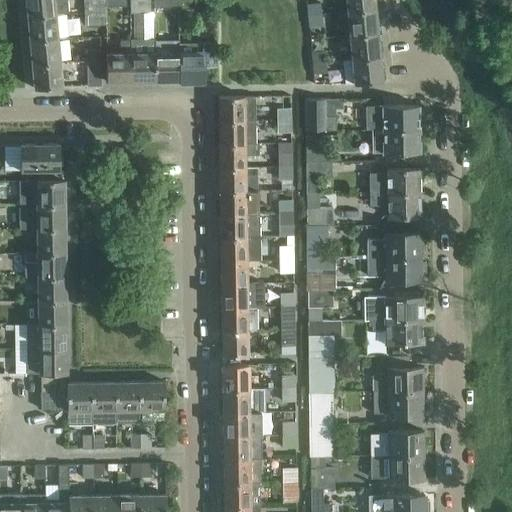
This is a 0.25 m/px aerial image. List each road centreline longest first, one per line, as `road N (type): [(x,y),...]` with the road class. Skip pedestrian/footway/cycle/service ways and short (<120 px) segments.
road 1 (residential): [(0,111),(163,109),(187,123),(198,511)]
road 2 (residential): [(454,511),(444,88),(407,32)]
